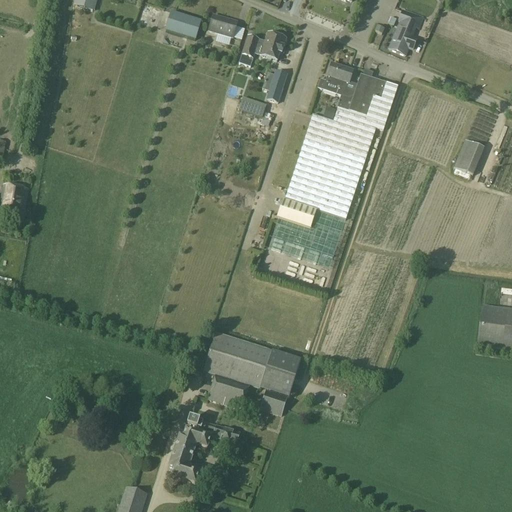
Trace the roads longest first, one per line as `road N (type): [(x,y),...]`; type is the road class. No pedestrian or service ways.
road 1 (residential): [(511,109),(260,0)]
road 2 (residential): [(16,146),(49,0)]
road 3 (unknown): [(149,511),(190,386)]
